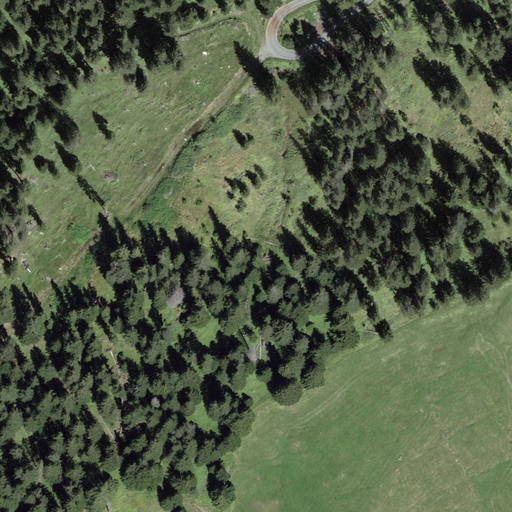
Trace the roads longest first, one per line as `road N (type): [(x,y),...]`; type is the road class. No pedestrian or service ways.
road 1 (track): [(270,46),(122,215),(0,334)]
road 2 (track): [(270,46),(306,52),(370,0)]
